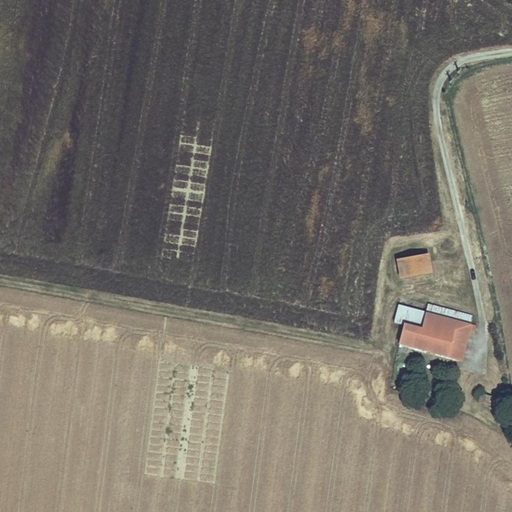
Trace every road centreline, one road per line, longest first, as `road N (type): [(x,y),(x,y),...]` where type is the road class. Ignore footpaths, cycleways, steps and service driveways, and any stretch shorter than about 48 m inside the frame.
road 1 (track): [(475,283),(392,303),(379,335),(363,346),(0,279)]
road 2 (track): [(511,53),(451,67),(437,100),(484,319)]
